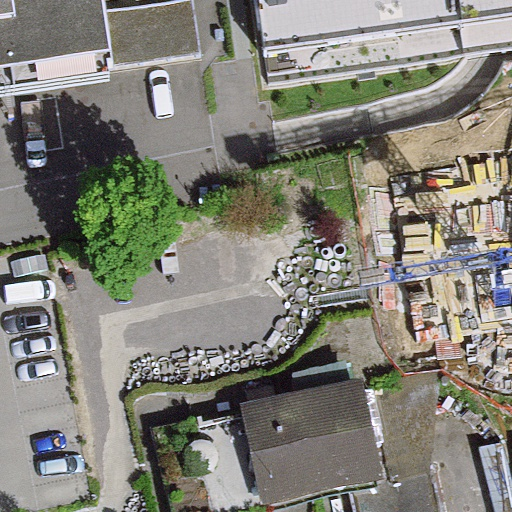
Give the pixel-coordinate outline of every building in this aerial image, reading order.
[(96,0),(0,0),(0,85),(164,63),(156,5),(99,14),(96,0)] [(511,0),(251,0),(261,68),(511,32),(511,0)] [(187,1),(156,5),(164,63),(196,58),(187,1)] [(362,378),(241,403),(262,504),(383,480),(362,378)] [(383,480),(349,487),(354,511),(441,511),(432,469),(383,480)]
